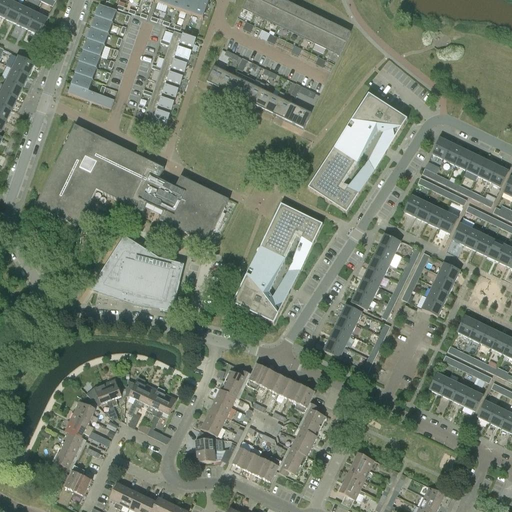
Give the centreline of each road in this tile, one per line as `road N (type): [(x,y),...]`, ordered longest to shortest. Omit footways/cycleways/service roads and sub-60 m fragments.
road 1 (residential): [(511,151),(432,118),(277,360)]
road 2 (residential): [(43,105),(166,160),(214,27)]
road 3 (residential): [(50,322),(150,325),(222,340)]
road 4 (residential): [(328,80),(214,27)]
road 5 (residential): [(0,220),(43,105)]
road 6 (residential): [(172,451),(222,340)]
